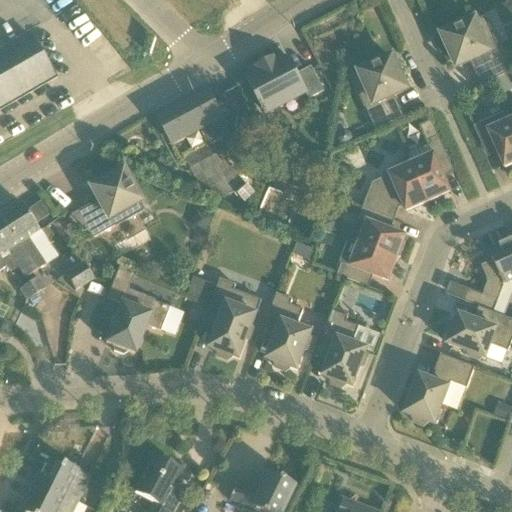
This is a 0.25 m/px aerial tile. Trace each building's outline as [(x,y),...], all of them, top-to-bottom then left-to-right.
[(470,63),(482,88),(510,75),(494,39),(485,43),(475,22),(467,26),(466,24),(451,31),(452,33),(444,37),(458,69),(470,63)] [(0,110),(54,79),(29,36),(0,52),(0,110)] [(266,114),(306,93),(308,98),(313,99),(325,93),(312,68),(298,76),(289,59),(276,66),(274,62),(272,63),(259,70),(261,74),(248,80),(266,114)] [(365,109),(377,135),(406,122),(395,97),(407,92),(393,60),(384,64),(383,61),(368,68),(369,71),(361,74),(375,105),(365,109)] [(224,95),(213,101),(209,92),(158,119),(173,147),(177,145),(188,139),(203,131),(209,142),(183,156),(184,158),(196,179),(197,179),(221,200),(249,185),(224,164),(214,145),(231,135),(223,120),(234,115),(224,96),(224,95)] [(507,113),(474,128),(479,139),(490,134),(506,169),(511,166),(511,125),(511,123),(507,113)] [(420,128),(432,154),(444,149),(432,123),(420,128)] [(412,167),(429,204),(450,194),(434,157),(412,167)] [(287,172),(288,169),(279,166),(272,184),(275,185),(272,190),(270,189),(259,216),(288,228),(299,200),(283,194),(292,173),(287,172)] [(407,213),(429,204),(412,167),(373,185),(363,210),(386,218),(392,202),(401,198),(407,213)] [(71,218),(92,240),(93,241),(115,228),(110,220),(139,203),(134,195),(137,194),(128,180),(126,181),(122,173),(91,190),(98,202),(70,218),(71,218)] [(0,219),(35,274),(45,267),(28,240),(38,233),(34,226),(53,214),(44,201),(25,213),(19,204),(0,216),(0,219)] [(381,230),(386,218),(363,210),(350,243),(360,247),(397,261),(406,239),(381,230)] [(214,220),(212,219),(200,214),(198,213),(192,229),(208,236),(214,220)] [(0,262),(4,269),(6,269),(11,273),(18,269),(25,280),(35,274),(0,219),(0,262)] [(329,234),(321,254),(341,262),(349,243),(329,234)] [(511,297),(511,245),(510,242),(510,243),(489,252),(494,262),(482,268),(489,283),(483,297),(469,291),(465,303),(494,314),(505,286),(510,298),(511,297)] [(389,283),(397,261),(360,247),(351,268),(342,265),(338,277),(360,285),(364,274),(389,283)] [(93,280),(84,265),(65,277),(75,292),(93,280)] [(135,274),(120,267),(107,300),(121,306),(106,345),(112,348),(113,353),(123,357),(127,354),(134,356),(145,328),(160,334),(169,310),(154,304),(155,302),(128,292),(135,274)] [(35,297),(45,291),(37,279),(28,286),(35,297)] [(236,287),(221,281),(207,317),(221,322),(211,350),(217,353),(218,359),(228,362),(233,359),(240,361),(247,342),(250,341),(254,331),(252,329),(262,303),(234,292),(236,287)] [(27,303),(35,297),(28,286),(19,291),(27,303)] [(293,302),(277,296),(264,331),(278,337),(268,361),(275,364),(276,370),(286,374),(291,370),(297,372),(305,352),(308,351),(312,341),(310,339),(312,335),(297,329),(304,312),(291,307),(293,302)] [(348,319),(347,319),(335,314),(333,313),(319,348),(333,354),(324,379),(331,381),(332,387),(342,391),(346,387),(353,390),(361,369),(364,369),(368,359),(366,356),(367,352),(353,347),(359,329),(346,324),(348,319)] [(469,354),(469,358),(479,362),(482,359),(486,361),(491,346),(509,353),(511,344),(511,321),(489,313),(484,327),(459,318),(457,324),(451,325),(447,335),(451,340),(448,346),(469,354)] [(428,425),(435,427),(451,384),(467,390),(475,370),(441,357),(431,383),(420,379),(406,416),(413,419),(414,424),(424,428),(428,425)] [(508,423),(511,410),(498,405),(494,417),(508,423)] [(499,441),(504,427),(480,418),(475,432),(499,441)] [(149,511),(174,511),(183,496),(172,490),(181,473),(154,458),(134,495),(153,506),(149,511)] [(47,463),(29,498),(28,498),(20,511),(70,511),(88,478),(63,465),(60,470),(47,463)] [(249,509),(254,511),(282,511),(295,488),(267,474),(256,498),(233,490),(229,503),(249,509)] [(370,511),(341,500),(336,511),(370,511)]
